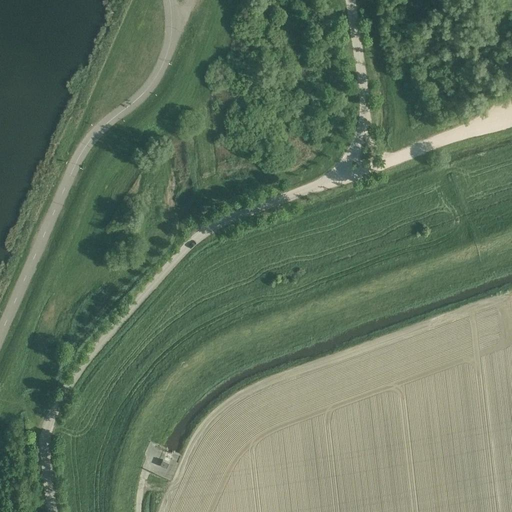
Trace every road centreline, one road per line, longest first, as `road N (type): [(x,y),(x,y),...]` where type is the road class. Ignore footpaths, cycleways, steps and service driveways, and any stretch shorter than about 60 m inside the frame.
road 1 (unclassified): [(53,511),(43,439),(74,369),(205,230),(330,181)]
road 2 (unclassified): [(0,336),(84,145),(158,70),(171,30),(168,0)]
road 3 (unclassified): [(330,181),(511,114)]
road 4 (unclassified): [(330,181),(360,131),(364,101),(349,0)]
